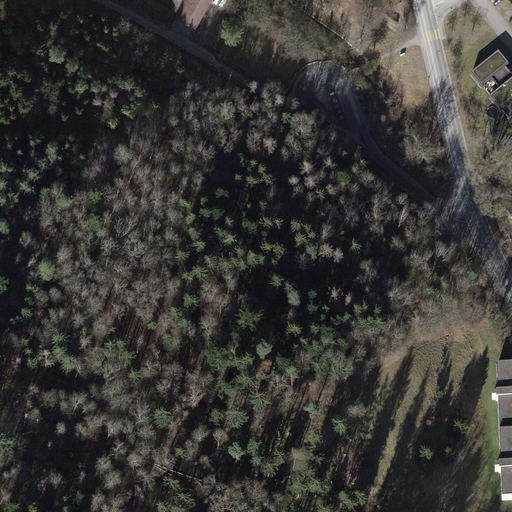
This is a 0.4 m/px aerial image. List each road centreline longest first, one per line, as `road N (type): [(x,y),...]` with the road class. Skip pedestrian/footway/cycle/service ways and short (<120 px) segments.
road 1 (track): [(0,223),(39,244),(55,267),(79,365),(125,432),(167,471),(191,453),(186,343),(271,169),(345,178),(422,213),(436,206)]
road 2 (tertiary): [(511,285),(478,221),(425,7)]
road 3 (track): [(271,169),(127,126),(0,118)]
road 4 (track): [(102,0),(288,108),(305,106)]
